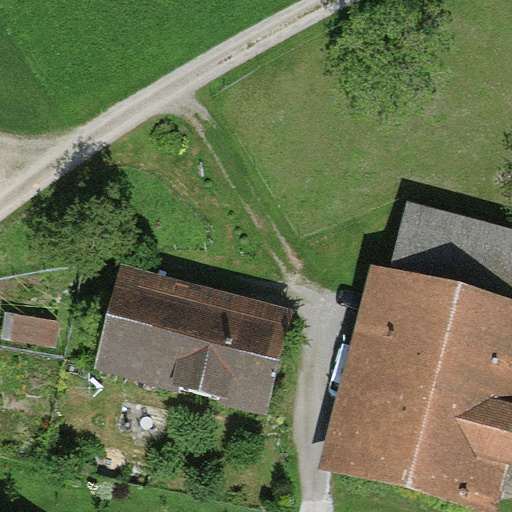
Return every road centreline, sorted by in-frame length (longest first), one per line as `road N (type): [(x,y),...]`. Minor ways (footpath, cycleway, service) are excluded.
road 1 (track): [(315,511),(307,429),(321,319),(183,81)]
road 2 (track): [(0,214),(183,81),(345,0)]
